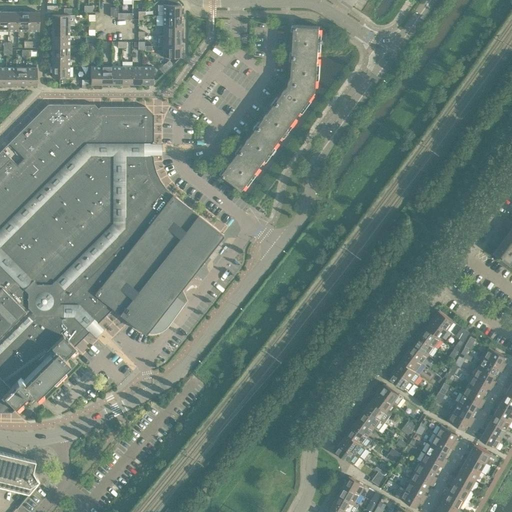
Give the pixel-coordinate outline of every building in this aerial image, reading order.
[(163,15),(180,15),(180,4),(177,4),(176,0),(172,0),(173,4),(163,4),(163,15)] [(7,31),(18,31),(18,12),(7,12),(7,31)] [(18,31),(28,31),(28,12),(18,12),(18,31)] [(28,12),(28,31),(39,31),(39,12),(28,12)] [(67,14),(63,14),(52,14),(52,25),(69,25),(69,15),(69,14),(67,14)] [(163,25),(180,25),(180,15),(163,15),(163,25)] [(52,25),(52,35),(69,35),(69,25),(52,25)] [(180,25),(163,25),(163,36),(180,36),(180,25)] [(222,173),(221,173),(242,189),(248,181),(247,180),(254,171),(255,172),(266,156),(265,156),(272,147),(272,148),(284,132),(283,132),(290,123),(290,124),(302,108),(301,107),(313,92),(313,91),(314,89),(314,88),(315,87),(315,85),(316,66),(317,66),(318,56),(318,52),(318,47),(317,47),(318,35),(319,35),(319,26),(301,25),(294,25),(291,71),(291,77),(294,77),(293,81),(291,85),(289,83),(285,88),(222,173)] [(52,35),(52,46),(69,46),(69,35),(52,35)] [(180,36),(163,36),(163,46),(180,46),(180,36)] [(52,46),(51,56),(69,56),(69,46),(52,46)] [(180,57),(180,46),(163,46),(163,57),(180,57)] [(51,56),(51,66),(69,66),(69,56),(51,56)] [(69,66),(51,66),(51,77),(69,77),(69,66)] [(101,84),(101,66),(90,66),(90,84),(101,84)] [(111,66),(101,66),(101,84),(111,84),(111,66)] [(111,66),(111,84),(121,84),(121,66),(111,66)] [(121,66),(121,84),(132,84),(132,66),(121,66)] [(142,84),(142,66),(132,66),(132,84),(142,84)] [(142,66),(142,84),(153,84),(153,66),(142,66)] [(5,85),(15,85),(15,67),(5,67),(5,85)] [(15,85),(26,85),(26,67),(15,67),(15,85)] [(26,67),(26,85),(36,85),(36,67),(26,67)] [(0,410),(11,411),(14,407),(9,402),(2,395),(20,376),(39,357),(62,334),(70,342),(74,346),(112,308),(113,308),(119,313),(120,314),(120,313),(127,319),(126,319),(127,320),(127,319),(129,321),(134,325),(135,325),(137,327),(139,328),(142,330),(142,331),(143,331),(147,332),(151,332),(152,332),(153,332),(155,332),(156,331),(158,331),(159,330),(159,331),(160,330),(161,329),(163,328),(164,327),(165,327),(166,325),(167,326),(167,325),(187,300),(181,287),(192,273),(221,237),(223,234),(220,232),(172,194),(165,188),(160,180),(156,171),(153,162),(153,156),(150,153),(151,153),(151,152),(152,151),(152,150),(152,148),(152,147),(152,146),(151,145),(151,144),(150,144),(153,140),(153,114),(145,106),(99,106),(98,108),(94,104),(47,104),(0,150),(0,410)] [(511,251),(511,238),(508,236),(502,244),(511,251)] [(511,264),(511,262),(511,251),(502,244),(496,252),(511,264)] [(429,316),(447,329),(453,321),(440,311),(437,316),(432,312),(429,316)] [(428,328),(441,338),(447,329),(429,316),(426,320),(431,323),(428,328)] [(416,333),(434,346),(441,338),(428,328),(424,332),(419,329),(416,333)] [(415,345),(428,354),(434,346),(416,333),(413,336),(418,340),(415,345)] [(20,376),(2,395),(9,402),(14,407),(15,407),(26,396),(30,400),(29,402),(31,403),(32,404),(32,403),(37,398),(35,396),(52,380),(56,376),(59,373),(69,363),(67,361),(65,359),(64,358),(66,356),(69,353),(72,350),(75,347),(74,346),(70,342),(62,334),(39,357),(44,362),(25,382),(20,376)] [(454,347),(459,351),(466,344),(460,339),(454,347)] [(404,349),(422,363),(428,354),(415,345),(412,349),(406,345),(404,349)] [(503,367),(505,364),(505,363),(502,361),(505,356),(502,354),(503,353),(497,349),(497,350),(495,349),(495,350),(489,347),(484,356),(503,367)] [(415,371),(416,371),(422,363),(404,349),(401,353),(406,357),(402,362),(415,371)] [(503,367),(484,356),(478,365),(494,374),(497,369),(501,371),(503,367)] [(420,375),(416,371),(415,371),(402,362),(399,366),(394,362),(391,366),(414,383),(420,375)] [(494,374),(478,365),(473,374),(493,385),(495,381),(492,379),(494,374)] [(407,392),(414,383),(391,366),(388,370),(393,374),(390,379),(407,392)] [(493,385),(473,374),(468,383),(484,393),(487,388),(490,390),(493,385)] [(484,393),(468,383),(463,393),(482,404),(485,400),(481,398),(484,393)] [(397,406),(403,397),(399,394),(386,384),(382,389),(377,385),(374,389),(397,405),(397,406)] [(428,391),(433,395),(438,388),(433,384),(428,391)] [(373,401),(391,414),(397,405),(374,389),(371,393),(377,396),(373,401)] [(421,399),(425,403),(430,396),(425,392),(421,399)] [(482,404),(463,393),(458,402),(474,411),(476,406),(480,408),(482,404)] [(497,400),(511,408),(511,396),(506,393),(503,398),(499,396),(497,400)] [(498,406),(495,411),(511,420),(511,408),(497,400),(495,404),(498,406)] [(362,406),(384,422),(391,414),(373,401),(370,405),(365,402),(362,406)] [(474,411),(458,402),(452,411),(472,422),(474,418),(471,416),(474,411)] [(374,427),(378,430),(384,422),(362,406),(359,409),(364,413),(361,418),(374,427)] [(472,422),(452,411),(447,420),(453,423),(452,424),(454,425),(453,426),(460,429),(460,428),(463,429),(466,424),(470,426),(472,422)] [(486,418),(506,429),(511,420),(495,411),(492,416),(489,414),(486,418)] [(349,422),(367,436),(368,435),(374,427),(361,418),(357,422),(352,418),(349,422)] [(485,429),(501,438),(506,429),(486,418),(484,422),(488,424),(485,429)] [(405,424),(412,430),(416,425),(408,420),(405,424)] [(412,430),(405,424),(401,421),(397,426),(408,435),(412,430)] [(372,439),(368,435),(367,436),(349,422),(346,426),(351,430),(348,435),(365,447),(372,439)] [(455,445),(456,443),(458,441),(454,439),(457,433),(454,432),(455,430),(449,427),(447,427),(447,428),(441,424),(436,434),(455,445)] [(501,438),(485,429),(482,434),(478,432),(476,437),(482,440),(481,442),(487,445),(488,445),(489,445),(490,444),(496,448),(501,438)] [(455,445),(436,434),(431,443),(447,452),(449,447),(453,449),(455,445)] [(337,439),(355,453),(360,456),(366,448),(365,447),(348,435),(345,439),(340,435),(337,439)] [(335,452),(348,461),(353,465),(360,456),(355,453),(337,439),(334,443),(339,447),(335,452)] [(469,453),(485,462),(491,452),(485,449),(485,448),(484,447),(478,443),(477,445),(471,441),(469,446),(472,448),(469,453)] [(447,452),(431,443),(425,452),(445,463),(447,459),(444,457),(447,452)] [(0,487),(29,494),(39,482),(32,470),(35,460),(0,451),(0,487)] [(445,463),(425,452),(420,461),(436,470),(439,465),(443,467),(445,463)] [(461,460),(480,471),(485,462),(469,453),(466,458),(463,456),(461,460)] [(459,471),(475,480),(480,471),(461,460),(458,464),(462,466),(459,471)] [(436,470),(420,461),(415,470),(435,481),(437,477),(433,475),(436,470)] [(435,481),(415,470),(410,479),(426,488),(429,483),(432,485),(435,481)] [(450,478),(470,489),(475,480),(459,471),(456,476),(453,474),(450,478)] [(340,482),(360,494),(365,484),(351,476),(348,481),(342,478),(340,482)] [(448,489),(464,498),(470,489),(450,478),(448,482),(451,484),(448,489)] [(426,488),(410,479),(405,488),(424,499),(426,495),(423,493),(426,488)] [(340,495),(355,503),(360,494),(340,482),(338,487),(343,490),(340,495)] [(424,499),(405,488),(404,489),(401,487),(396,496),(405,501),(404,502),(406,503),(406,504),(412,507),(413,505),(415,507),(418,502),(422,504),(424,499)] [(440,496),(459,507),(464,498),(448,489),(446,494),(442,492),(440,496)] [(330,501),(349,511),(355,503),(340,495),(338,500),(332,496),(330,501)] [(438,507),(446,511),(456,511),(459,507),(440,496),(437,500),(441,502),(438,507)] [(330,511),(349,511),(330,501),(327,505),(333,508),(330,511)]
